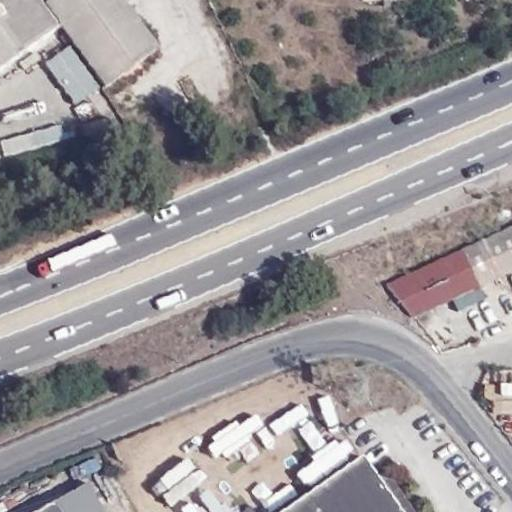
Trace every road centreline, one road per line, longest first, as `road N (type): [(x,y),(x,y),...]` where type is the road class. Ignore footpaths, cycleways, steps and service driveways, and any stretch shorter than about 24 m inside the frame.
road 1 (tertiary): [(511,474),(426,371),(369,339),(324,339),(209,376),(0,465)]
road 2 (primary): [(511,85),(37,282)]
road 3 (primary): [(75,328),(511,141)]
